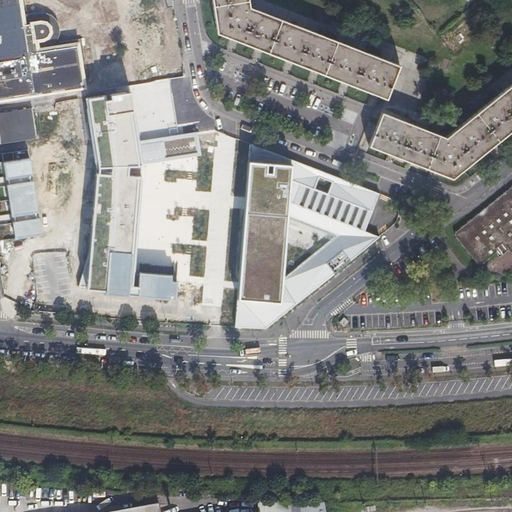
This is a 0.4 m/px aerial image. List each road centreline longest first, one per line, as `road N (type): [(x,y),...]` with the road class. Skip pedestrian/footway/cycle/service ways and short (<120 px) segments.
road 1 (residential): [(190,0),(215,105),(463,201)]
road 2 (secondary): [(306,352),(158,354),(0,339)]
road 3 (residential): [(306,352),(316,317),(336,297),(463,201)]
road 4 (secondary): [(511,334),(306,352)]
